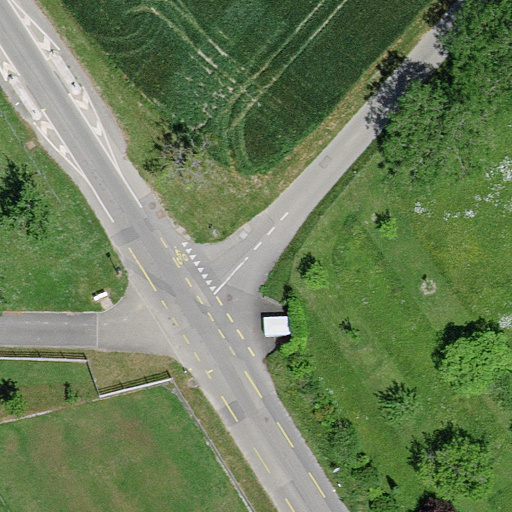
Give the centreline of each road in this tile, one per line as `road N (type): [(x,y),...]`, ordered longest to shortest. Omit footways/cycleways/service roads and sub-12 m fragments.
road 1 (unclassified): [(197,317),(475,0)]
road 2 (tertiary): [(197,317),(0,12)]
road 3 (tertiary): [(319,511),(197,317)]
